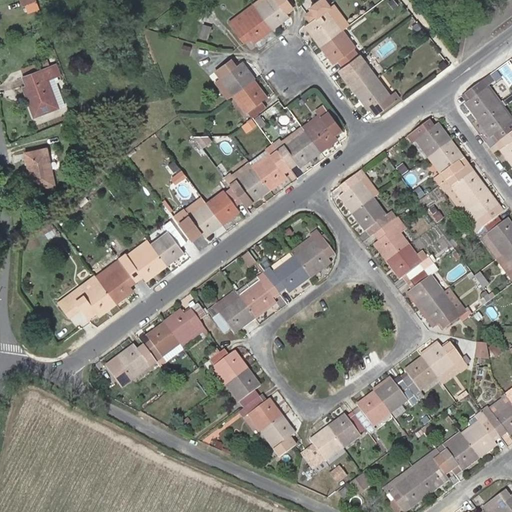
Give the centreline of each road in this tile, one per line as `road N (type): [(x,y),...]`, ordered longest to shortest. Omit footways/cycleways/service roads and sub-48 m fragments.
road 1 (residential): [(5,361),(334,511)]
road 2 (residential): [(5,361),(72,365),(306,188)]
road 3 (unclassified): [(0,143),(5,361)]
road 4 (residential): [(312,405),(268,361),(267,332),(366,265)]
road 5 (residential): [(366,265),(408,317),(409,330),(396,351),(334,398),(312,405)]
